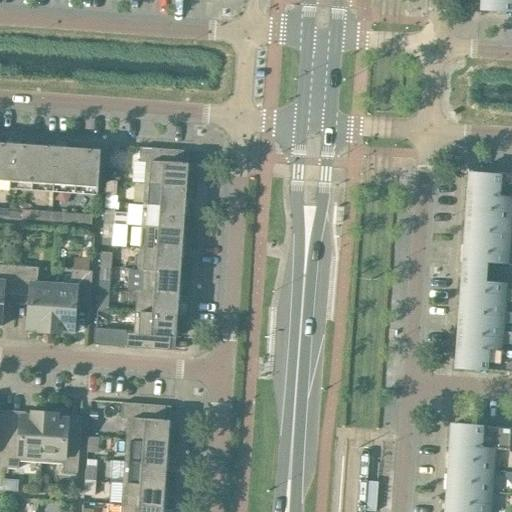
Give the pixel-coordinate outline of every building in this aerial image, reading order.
[(511,0),(482,0),(481,11),(505,13),(504,15),(505,15),(505,13),(511,13),(511,0)] [(13,145),(0,143),(0,181),(10,182),(13,145)] [(53,185),(56,148),(34,146),(13,145),(10,182),(31,183),(53,185)] [(100,151),(77,149),(56,148),(53,185),(75,186),(97,188),(100,151)] [(143,184),(186,187),(187,164),(182,164),(183,151),(140,148),(139,162),(145,163),(143,184)] [(108,168),(108,179),(119,180),(119,173),(115,168),(108,168)] [(494,172),(493,172),(493,175),(470,173),(468,196),(511,198),(511,176),(493,175),(494,172)] [(115,196),(116,182),(106,181),(105,195),(115,196)] [(184,208),(186,187),(143,184),(142,205),(184,208)] [(511,198),(468,196),(466,196),(468,196),(467,217),(511,220),(511,204),(511,198)] [(183,230),(184,208),(142,205),(140,227),(183,230)] [(8,209),(7,219),(22,220),(22,210),(8,209)] [(103,224),(113,225),(114,210),(104,209),(103,224)] [(22,210),(22,220),(36,221),(37,212),(22,210)] [(37,212),(36,221),(50,222),(51,213),(37,212)] [(51,213),(50,222),(62,223),(63,213),(51,213)] [(63,213),(62,223),(76,224),(77,214),(63,213)] [(77,214),(76,224),(91,225),(91,215),(77,214)] [(509,242),(511,220),(467,217),(464,217),(464,218),(467,218),(465,239),(509,242)] [(112,239),(113,225),(103,224),(102,238),(112,239)] [(181,251),(183,230),(140,227),(139,248),(181,251)] [(507,267),(508,267),(509,242),(465,239),(463,239),(465,239),(463,271),(485,273),(486,263),(507,264),(507,267)] [(180,273),(181,251),(139,248),(137,270),(180,273)] [(100,267),(110,268),(111,253),(101,253),(100,267)] [(16,295),(18,266),(0,265),(0,326),(0,327),(3,294),(16,295)] [(50,333),(53,285),(36,284),(37,268),(18,266),(16,295),(29,296),(27,329),(40,330),(39,332),(50,333)] [(109,282),(110,268),(100,267),(99,281),(109,282)] [(53,285),(50,333),(60,333),(60,331),(73,332),(75,299),(89,300),(91,272),(71,270),(70,286),(53,285)] [(178,294),(180,273),(137,270),(137,271),(142,271),(141,291),(136,290),(136,291),(178,294)] [(505,307),(507,282),(506,282),(506,284),(484,283),(485,273),(463,271),(460,303),(458,303),(460,303),(505,307)] [(177,316),(178,294),(136,291),(134,313),(177,316)] [(97,310),(107,311),(108,296),(98,296),(97,310)] [(503,328),(505,307),(460,303),(459,325),(456,324),(456,325),(459,325),(503,328)] [(175,338),(177,316),(134,313),(133,334),(126,333),(125,347),(169,351),(170,338),(175,338)] [(502,350),(503,328),(459,325),(457,346),(455,346),(457,346),(502,350)] [(511,350),(502,350),(457,346),(456,369),(479,371),(479,373),(479,371),(511,373),(511,350)] [(125,440),(167,443),(169,421),(164,421),(165,406),(121,403),(120,419),(127,419),(125,440)] [(40,463),(44,413),(31,413),(31,417),(20,416),(20,417),(7,416),(4,468),(18,469),(18,461),(40,463)] [(44,413),(40,463),(63,464),(62,472),(77,473),(81,421),(67,420),(67,419),(56,418),(56,414),(44,413)] [(511,428),(476,426),(476,423),(475,423),(475,426),(452,424),(450,447),(509,451),(510,430),(511,429),(511,428)] [(97,453),(98,438),(88,438),(87,452),(97,453)] [(166,465),(167,443),(125,440),(124,462),(166,465)] [(509,451),(450,447),(448,446),(448,447),(450,447),(449,468),(493,471),(494,450),(509,451)] [(164,486),(166,465),(124,462),(122,483),(164,486)] [(84,481),(95,481),(96,467),(86,466),(84,481)] [(493,471),(449,468),(446,468),(449,469),(447,490),(491,493),(493,471)] [(94,496),(95,481),(84,481),(83,495),(94,496)] [(163,508),(164,486),(122,483),(120,505),(163,508)] [(490,511),(491,493),(447,490),(445,490),(447,490),(445,511),(490,511)]
